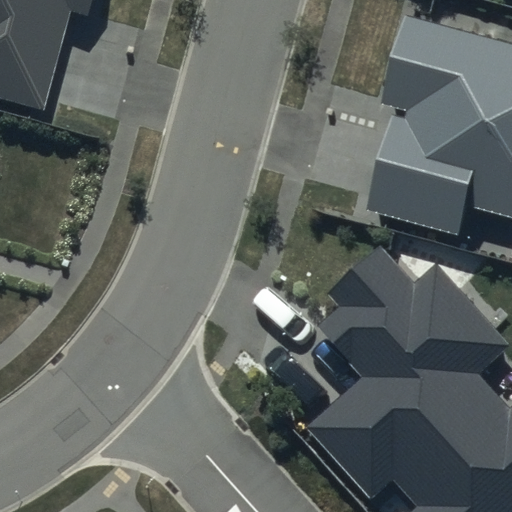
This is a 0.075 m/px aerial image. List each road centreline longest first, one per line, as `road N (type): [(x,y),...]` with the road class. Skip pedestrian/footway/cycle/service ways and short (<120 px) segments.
road 1 (residential): [(257,0),(181,268),(126,353)]
road 2 (residential): [(126,353),(267,511)]
road 3 (residential): [(126,353),(66,418),(0,458)]
